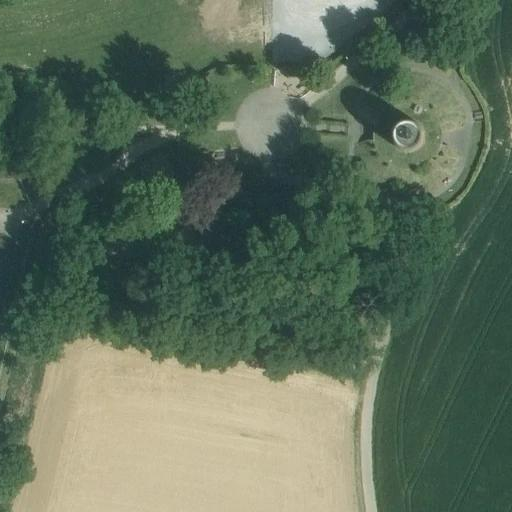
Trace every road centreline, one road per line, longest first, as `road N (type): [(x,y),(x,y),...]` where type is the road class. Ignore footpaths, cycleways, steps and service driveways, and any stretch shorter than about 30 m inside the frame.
road 1 (track): [(0,120),(117,132),(256,126)]
road 2 (track): [(381,327),(362,454),(370,511)]
road 3 (track): [(35,212),(109,181),(174,133)]
